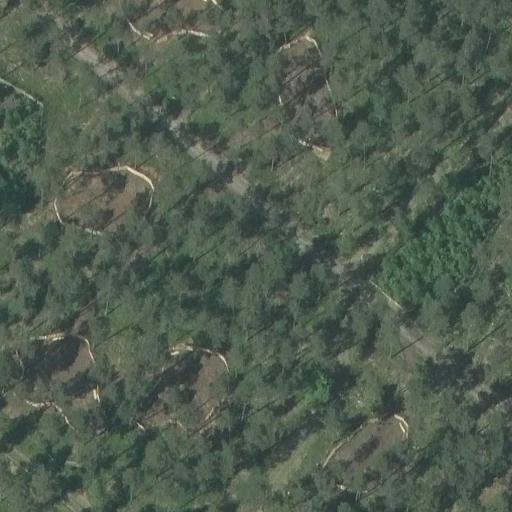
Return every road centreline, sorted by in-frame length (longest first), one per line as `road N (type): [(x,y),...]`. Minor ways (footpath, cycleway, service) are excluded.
road 1 (track): [(511,428),(0,1)]
road 2 (track): [(264,511),(343,381),(352,280),(511,103)]
